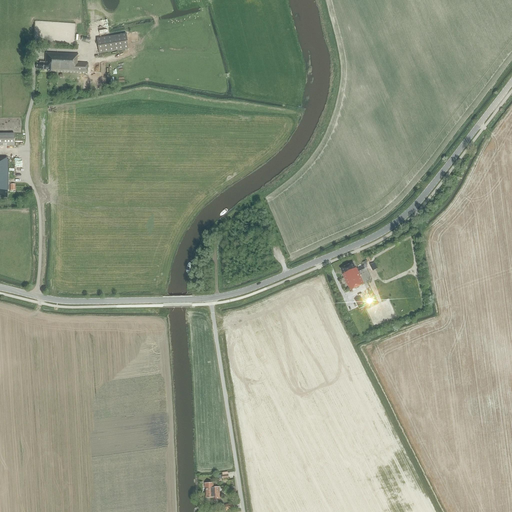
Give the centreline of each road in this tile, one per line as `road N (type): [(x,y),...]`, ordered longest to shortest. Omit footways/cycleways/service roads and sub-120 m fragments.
road 1 (tertiary): [(210,298),(287,274),(399,220),(511,81)]
road 2 (unclassified): [(243,511),(210,298)]
road 3 (tertiary): [(0,287),(74,301),(210,298)]
